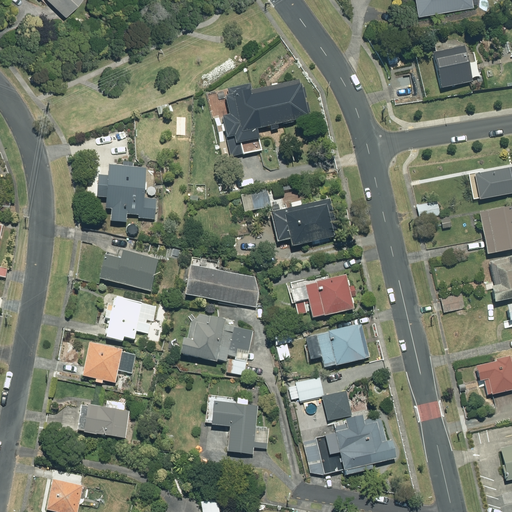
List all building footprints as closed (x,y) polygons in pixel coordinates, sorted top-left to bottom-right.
[(45,0),(62,16),(77,0),(45,0)] [(471,0),(412,0),(415,15),(472,7),(471,0)] [(464,46),(433,53),(441,89),(472,82),(464,46)] [(304,99),(306,99),(303,89),(301,90),(300,85),(251,96),(249,85),(227,90),(228,96),(224,97),(228,117),(222,118),(230,158),(261,151),(257,130),(270,127),(271,132),(278,130),(277,126),(308,118),(307,114),(310,113),(307,104),(305,105),(304,99)] [(411,86),(392,90),(394,101),(413,96),(411,86)] [(168,105),(156,108),(158,116),(170,112),(168,105)] [(97,176),(95,200),(104,200),(103,210),(110,210),(109,222),(125,223),(126,215),(138,216),(138,219),(154,220),(155,200),(143,199),(145,169),(107,166),(106,177),(97,176)] [(511,168),(474,176),(479,201),(511,194),(511,168)] [(270,207),(266,191),(250,194),(254,211),(270,207)] [(0,200),(0,212),(8,214),(9,202),(0,200)] [(438,202),(416,206),(419,220),(440,216),(438,202)] [(326,206),(284,216),(291,248),(334,238),(326,206)] [(511,207),(479,213),(487,255),(511,250),(511,207)] [(103,257),(98,280),(150,292),(157,260),(121,252),(119,260),(103,257)] [(495,267),(499,287),(491,289),(495,304),(511,299),(511,258),(507,259),(509,264),(495,267)] [(189,268),(185,296),(256,308),(258,294),(254,278),(189,268)] [(314,284),(315,285),(304,287),(311,319),(323,317),(323,318),(353,311),(345,276),(314,284)] [(461,294),(440,299),(444,314),(465,309),(461,294)] [(105,339),(121,343),(122,338),(133,341),(135,332),(147,334),(149,325),(145,324),(146,321),(153,322),(156,307),(116,299),(114,308),(112,308),(105,339)] [(160,301),(155,320),(166,322),(171,304),(160,301)] [(181,340),(178,356),(216,364),(216,361),(226,363),(227,356),(235,358),(234,361),(229,360),(226,373),(243,377),(253,332),(223,326),(224,321),(209,319),(207,327),(194,324),(191,342),(181,340)] [(356,326),(316,337),(323,369),(365,360),(356,326)] [(88,344),(81,377),(95,380),(94,384),(101,385),(102,382),(114,384),(121,351),(88,344)] [(496,363),(475,368),(478,383),(487,381),(491,397),(511,391),(511,359),(510,360),(510,357),(495,361),(496,363)] [(319,378),(294,384),(299,403),(321,398),(327,423),(352,416),(346,391),(323,397),(319,378)] [(227,454),(252,456),(257,408),(213,403),(210,426),(229,429),(227,454)] [(76,431),(82,432),(82,434),(124,440),(128,412),(86,407),(86,408),(80,407),(76,431)] [(344,422),(347,432),(315,440),(322,470),(323,476),(343,471),(345,477),(356,474),(355,470),(395,460),(391,442),(381,444),(376,424),(364,427),(361,418),(344,422)] [(511,444),(500,447),(504,463),(502,464),(506,479),(511,477),(511,444)] [(53,471),(34,467),(32,477),(51,481),(53,471)] [(45,511),(76,511),(82,487),(51,481),(45,511)] [(288,491),(272,489),(271,498),(287,500),(288,491)] [(218,511),(218,503),(200,505),(201,511),(218,511)]
